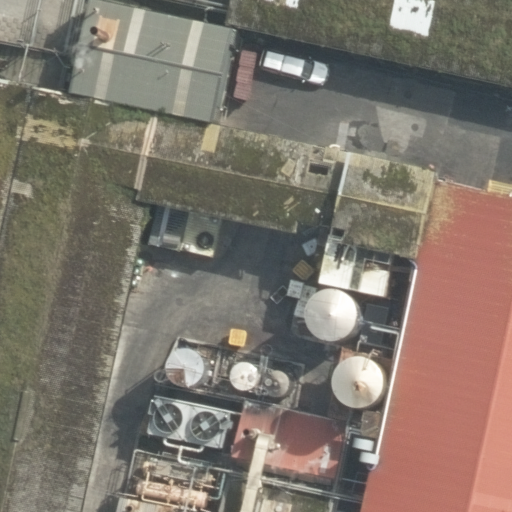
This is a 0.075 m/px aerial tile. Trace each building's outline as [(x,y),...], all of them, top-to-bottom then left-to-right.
[(511,0),(232,0),(226,27),(511,90),(511,0)] [(215,129),(236,34),(92,2),(71,97),(215,129)] [(396,260),(417,265),(435,185),(437,177),(215,129),(71,97),(0,81),(0,511),(85,511),(152,209),(296,239),(299,226),(330,234),(319,289),(386,303),(396,260)] [(511,511),(511,202),(435,185),(417,265),(362,511),(511,511)] [(332,511),(331,511),(352,424),(301,413),(311,366),(180,340),(142,421),(124,511),(332,511)]
